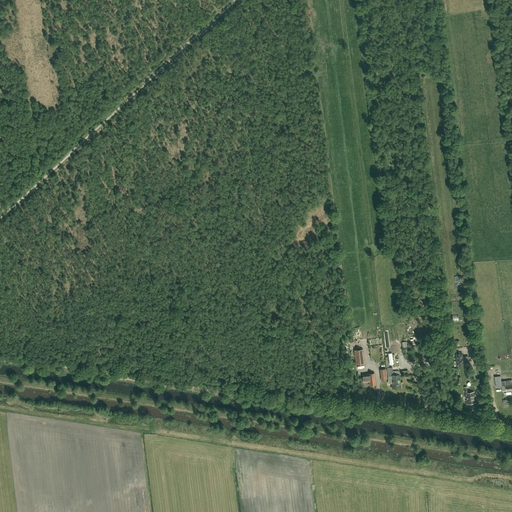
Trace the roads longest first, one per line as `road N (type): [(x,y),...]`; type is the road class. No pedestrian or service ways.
road 1 (track): [(386,415),(0,358)]
road 2 (track): [(471,340),(431,0)]
road 3 (track): [(230,0),(0,215)]
road 4 (unclassified): [(511,435),(386,415)]
